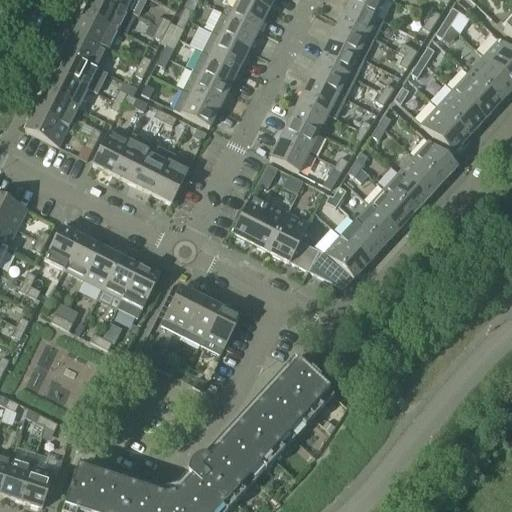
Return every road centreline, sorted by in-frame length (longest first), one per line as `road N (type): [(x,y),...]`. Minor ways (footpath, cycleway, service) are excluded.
road 1 (residential): [(281,302),(328,326),(346,320),(481,176),(481,160),(511,127)]
road 2 (residential): [(183,253),(310,0)]
road 3 (residential): [(350,511),(511,329)]
road 4 (residential): [(183,253),(0,161)]
road 5 (unclassified): [(220,411),(281,302)]
